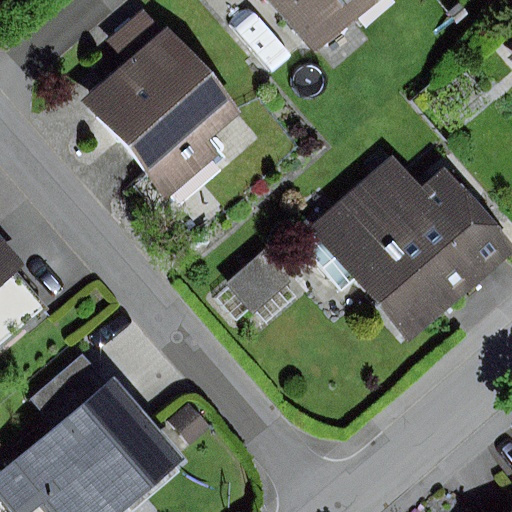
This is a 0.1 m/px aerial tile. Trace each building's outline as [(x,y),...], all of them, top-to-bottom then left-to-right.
[(266,0),(320,61),(390,0),(266,0)] [(176,39),(91,109),(167,201),(224,154),(214,141),(242,119),(176,39)] [(307,234),(406,345),(511,251),(446,178),(424,197),(391,160),(307,234)] [(0,248),(0,296),(24,276),(0,248)] [(267,248),(225,283),(252,315),(294,280),(267,248)] [(116,375),(0,477),(0,489),(20,511),(43,511),(52,504),(58,511),(122,511),(187,455),(154,418),(116,375)]
